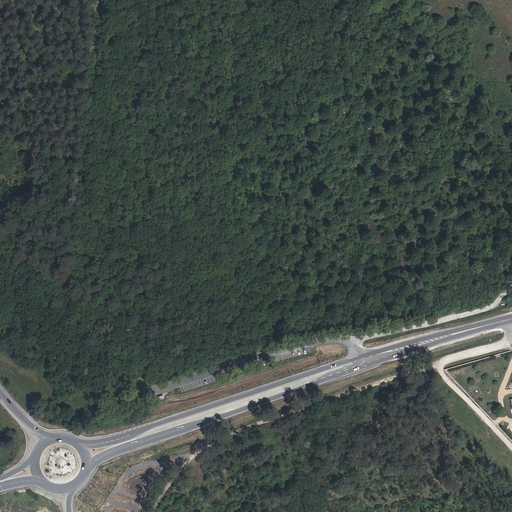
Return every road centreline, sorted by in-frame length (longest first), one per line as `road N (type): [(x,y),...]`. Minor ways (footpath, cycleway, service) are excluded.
road 1 (unclassified): [(357,357),(345,340),(327,338),(145,388),(86,205),(112,0)]
road 2 (track): [(511,325),(504,345),(235,430),(194,461),(155,511)]
road 3 (primary): [(357,357),(125,435),(79,442)]
road 4 (primary): [(87,465),(347,371)]
road 5 (primary): [(511,317),(357,357)]
road 6 (primary): [(379,360),(511,317)]
